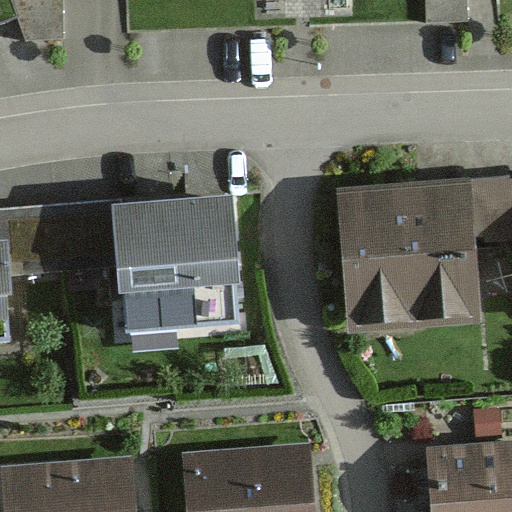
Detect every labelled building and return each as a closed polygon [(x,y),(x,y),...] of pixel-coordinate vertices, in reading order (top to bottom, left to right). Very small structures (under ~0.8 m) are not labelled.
[(511,250),(511,202),(511,196),(347,207),(356,334),(476,326),(471,254),(511,250)] [(61,216),(64,267),(122,263),(127,336),(238,329),(229,205),(61,216)] [(64,267),(61,216),(0,220),(0,228),(2,252),(0,252),(0,348),(11,347),(6,271),(64,267)] [(299,511),(297,457),(181,463),(183,511),(299,511)] [(511,511),(511,462),(427,467),(429,511),(511,511)] [(123,511),(122,478),(0,482),(1,511),(123,511)]
